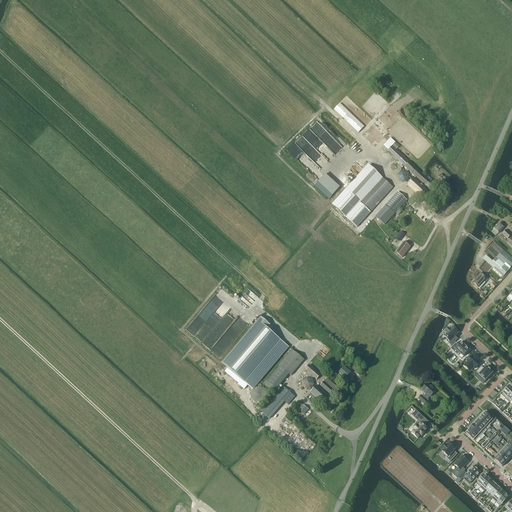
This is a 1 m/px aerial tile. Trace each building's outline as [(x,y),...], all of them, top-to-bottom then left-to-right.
[(407,185),(425,202),(432,195),(425,188),(426,187),(429,190),(434,185),(409,162),(393,146),(388,151),(405,166),(405,167),(424,185),(423,186),(414,177),(407,185)] [(368,165),(346,190),(359,202),(345,217),(357,227),(370,213),(393,188),(382,177),(376,172),(368,165)] [(325,174),(318,182),(332,196),(340,187),(325,174)] [(385,225),(395,214),(407,200),(398,192),(386,206),(376,217),(385,225)] [(499,234),(504,228),(499,223),(494,229),(492,232),(496,236),(498,233),(499,234)] [(506,230),(502,234),(508,239),(511,235),(506,230)] [(511,258),(493,241),(480,256),(503,277),(511,266),(511,258)] [(402,258),(410,247),(404,242),(396,253),(402,258)] [(479,288),(480,287),(486,279),(480,274),(473,283),(479,288)] [(261,317),(222,364),(245,383),(253,390),(289,347),(281,340),(267,329),(270,325),(261,317)] [(452,336),(456,331),(450,326),(448,330),(446,328),(443,331),(445,332),(442,335),(448,340),(447,342),(450,345),(455,339),(452,336)] [(456,343),(450,349),(453,351),(455,349),(461,355),(463,357),(469,351),(461,343),(458,345),(456,343)] [(291,376),(301,364),(304,360),(292,350),(278,365),(280,366),(267,381),(266,380),(263,384),(275,395),(279,390),(277,389),(289,374),(291,376)] [(478,362),(480,361),(478,359),(479,358),(477,356),(476,357),(474,356),(472,357),(467,361),(468,362),(466,364),(472,369),(473,368),(475,369),(480,364),(478,362)] [(317,380),(321,375),(309,365),(305,370),(317,380)] [(351,373),(344,366),(339,373),(345,379),(346,379),(349,381),(354,375),(351,372),(351,373)] [(479,375),(485,381),(492,373),(486,367),(484,369),(481,366),(476,372),(479,375)] [(317,386),(311,393),(327,408),(334,401),(330,397),(331,395),(333,397),(337,393),(336,393),(339,390),(336,387),(336,386),(327,378),(324,382),(320,386),(329,393),(327,395),(317,386)] [(427,383),(422,389),(430,397),(435,391),(427,383)] [(506,399),(511,391),(511,388),(510,386),(502,395),(506,399)] [(270,397),(270,395),(270,393),(269,392),(268,391),(267,389),(266,388),(265,388),(263,387),(262,387),(260,387),(259,388),(257,388),(256,389),(255,390),(254,392),(254,393),(253,395),(253,396),(254,398),(254,399),(255,400),(256,402),(258,402),(259,403),(261,403),(262,403),(264,403),(265,403),(266,402),(268,401),(269,399),(269,398),(270,397)] [(272,425),(275,420),(295,397),(283,387),(260,414),(272,425)] [(421,395),(418,399),(425,405),(428,402),(421,395)] [(300,405),(297,408),(305,415),(309,410),(303,404),(301,407),(300,405)] [(415,430),(412,433),(417,439),(420,435),(422,436),(424,433),(423,432),(427,428),(424,426),(425,425),(429,422),(416,410),(412,415),(416,418),(417,417),(422,422),(418,426),(416,425),(413,428),(415,430)] [(484,414),(481,417),(488,424),(490,425),(493,422),(496,419),(491,414),(488,411),(485,414),(484,414)] [(481,417),(477,421),(484,428),(486,429),(487,430),(491,426),(490,425),(488,424),(481,417)] [(477,421),(474,425),(482,433),(486,429),(484,428),(477,421)] [(474,425),(470,429),(479,437),(482,433),(474,425)] [(510,432),(504,427),(500,431),(506,436),(510,432)] [(470,429),(466,433),(475,441),(479,437),(470,429)] [(446,444),(441,450),(442,451),(441,451),(447,456),(445,458),(449,463),(457,454),(454,451),(456,450),(452,447),(453,446),(449,443),(447,445),(446,444)] [(500,451),(509,459),(511,455),(511,454),(504,447),(500,451)] [(499,456),(506,462),(509,459),(500,451),(497,454),(499,456)] [(462,455),(454,464),(459,469),(454,475),(458,478),(464,471),(465,470),(463,468),(469,462),(462,455)] [(506,462),(499,456),(495,460),(502,466),(506,462)] [(464,471),(458,478),(461,480),(465,476),(471,482),(480,472),(473,466),(467,474),(464,471)] [(476,484),(480,488),(489,479),(484,475),(477,482),(478,483),(476,484)] [(486,490),(493,483),(489,479),(480,488),(484,491),(486,490)] [(490,493),(497,486),(493,483),(486,490),(490,493)] [(497,486),(490,493),(494,497),(501,490),(497,486)] [(492,499),(496,503),(505,494),(501,490),(494,497),(492,499)] [(509,497),(505,494),(496,503),(500,506),(501,505),(502,505),(509,497)]
